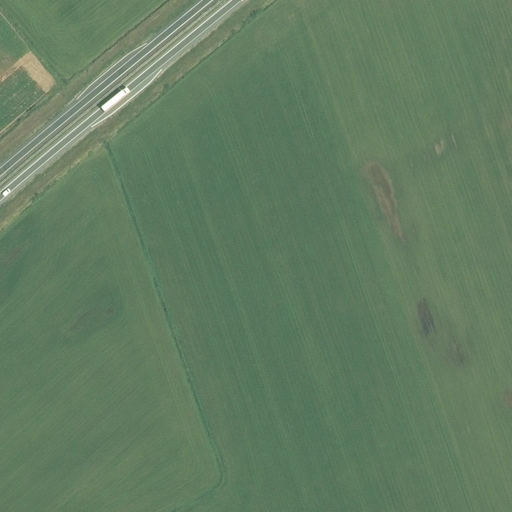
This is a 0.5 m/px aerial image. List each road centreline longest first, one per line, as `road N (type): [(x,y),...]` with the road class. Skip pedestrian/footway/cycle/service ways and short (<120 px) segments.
road 1 (trunk): [(0,198),(238,0)]
road 2 (trunk): [(207,0),(0,174)]
